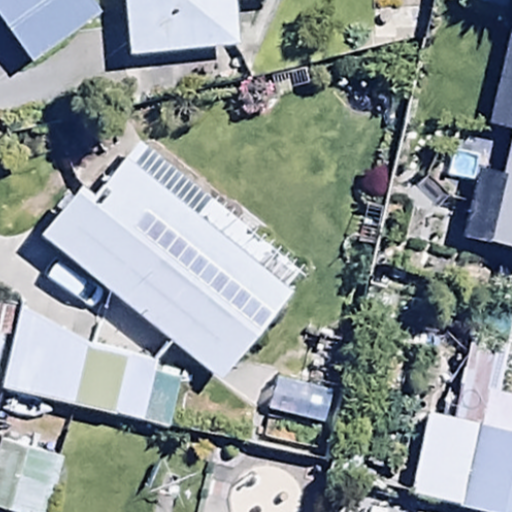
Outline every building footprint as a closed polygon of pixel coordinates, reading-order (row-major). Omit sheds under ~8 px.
[(101,25),(82,0),(0,0),(0,40),(27,78),(101,25)] [(284,13),(283,0),(118,0),(126,67),(235,54),(231,19),(284,13)] [(511,143),(509,143),(500,184),(475,179),(460,249),(511,260),(511,143)] [(304,289),(137,152),(87,212),(75,201),(37,247),(217,395),(304,289)] [(0,398),(168,437),(178,390),(145,382),(148,366),(83,352),(14,315),(0,377),(0,398)] [(0,362),(10,326),(0,323),(0,362)] [(511,511),(511,409),(486,404),(478,437),(425,425),(406,507),(430,511),(511,511)] [(43,511),(58,458),(0,442),(0,511),(43,511)]
